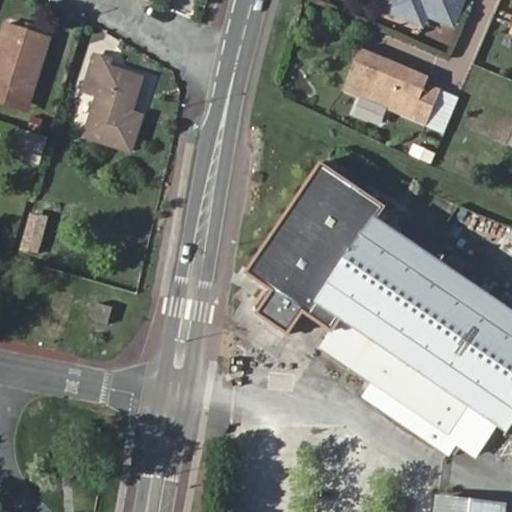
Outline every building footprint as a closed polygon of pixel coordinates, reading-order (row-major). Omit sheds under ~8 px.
[(386,0),(390,1),(392,8),(418,18),(428,16),(454,26),(464,0),(386,0)] [(0,84),(2,85),(20,28),(7,23),(0,44),(0,84)] [(49,37),(20,28),(2,85),(30,95),(49,37)] [(399,70),(400,67),(360,50),(343,90),(427,125),(441,93),(424,86),(427,78),(410,71),(408,74),(399,70)] [(82,96),(96,101),(83,142),(129,159),(140,127),(129,123),(141,87),(107,75),(109,67),(94,61),(82,96)] [(506,436),(511,426),(511,309),(378,218),(384,210),(323,167),(250,274),(270,288),(255,309),(287,331),(302,310),(332,331),(320,347),(335,358),(372,383),(363,395),(440,447),(448,453),(456,440),(477,455),(495,428),(506,436)] [(111,304),(95,300),(91,317),(106,321),(111,304)] [(440,498),(438,511),(500,511),(501,505),(440,498)]
